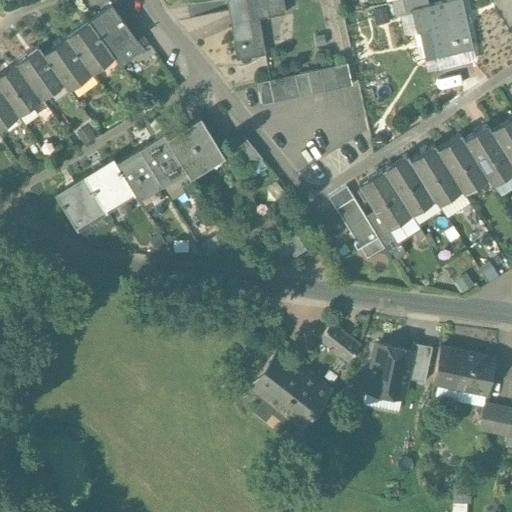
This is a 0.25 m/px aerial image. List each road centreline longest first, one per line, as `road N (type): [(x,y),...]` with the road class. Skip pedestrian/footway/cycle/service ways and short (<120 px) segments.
road 1 (residential): [(498,304),(396,300),(209,274)]
road 2 (residential): [(303,201),(511,67)]
road 3 (residential): [(207,74),(0,201)]
road 4 (residential): [(303,201),(207,74)]
road 5 (residential): [(209,274),(233,242),(303,201)]
